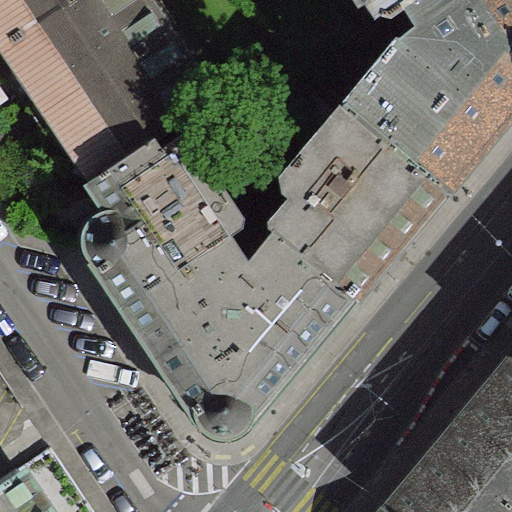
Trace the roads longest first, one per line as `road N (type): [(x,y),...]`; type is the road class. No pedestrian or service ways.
road 1 (tertiary): [(511,231),(281,511)]
road 2 (residential): [(0,283),(152,511)]
